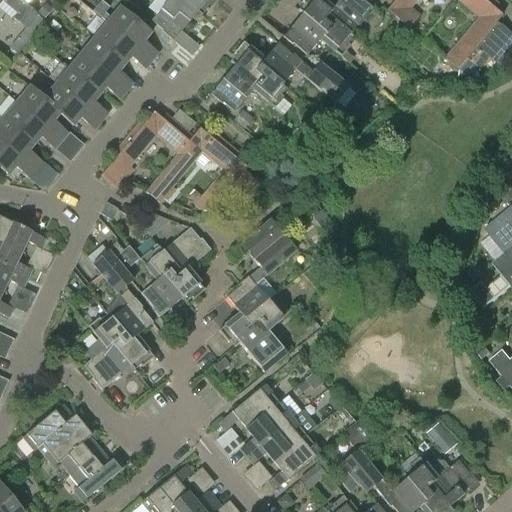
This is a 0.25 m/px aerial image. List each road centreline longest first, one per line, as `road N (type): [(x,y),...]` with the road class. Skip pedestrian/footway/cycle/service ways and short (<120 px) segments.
road 1 (residential): [(238,0),(232,21),(176,86),(138,95),(47,203)]
road 2 (residential): [(23,362),(28,330),(73,231),(67,212),(47,203)]
road 3 (residential): [(155,464),(71,375),(23,362)]
